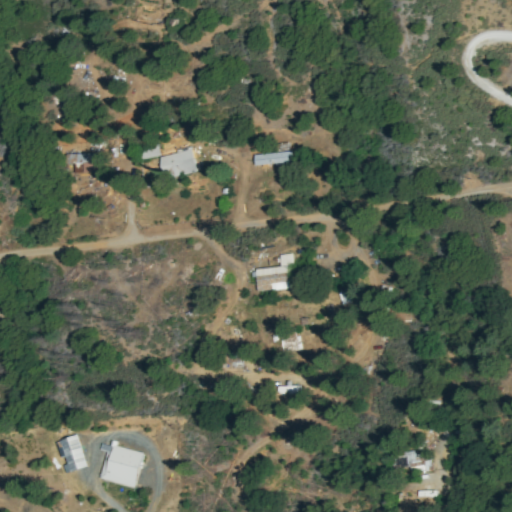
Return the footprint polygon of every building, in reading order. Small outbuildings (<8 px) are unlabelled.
[(163,155),(145,161),(141,150),(159,144),(163,155)] [(203,170),(170,180),(163,157),(196,147),(203,170)] [(257,153),(301,151),(301,162),(258,164),(257,153)] [(102,172),(89,173),(88,163),(66,164),(66,155),(101,153),(102,172)] [(301,287),(261,292),(258,271),(286,267),(284,255),(297,254),(301,287)] [(343,292),(348,290),(352,302),(347,304),(343,292)] [(285,334),(302,331),(305,347),(288,350),(285,334)] [(59,440),(78,435),(86,467),(67,472),(59,440)] [(108,443),(142,454),(131,490),(97,479),(106,452),(99,450),(101,444),(108,446),(108,443)] [(414,451),(416,463),(399,466),(397,454),(414,451)] [(400,511),(400,499),(433,499),(433,511),(400,511)]
